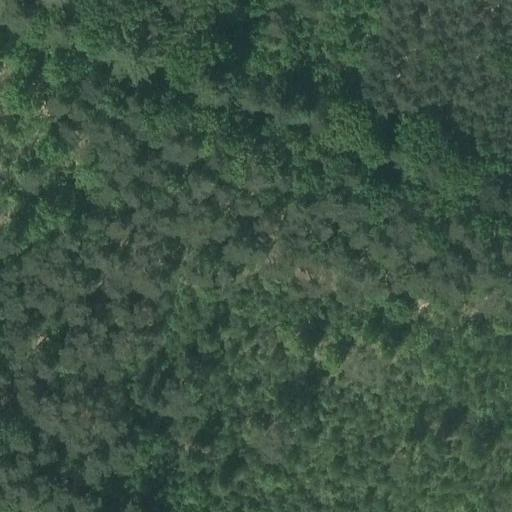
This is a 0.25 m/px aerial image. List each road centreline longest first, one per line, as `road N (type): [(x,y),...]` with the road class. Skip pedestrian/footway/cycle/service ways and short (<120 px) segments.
road 1 (track): [(511,208),(167,73)]
road 2 (track): [(167,73),(0,12)]
